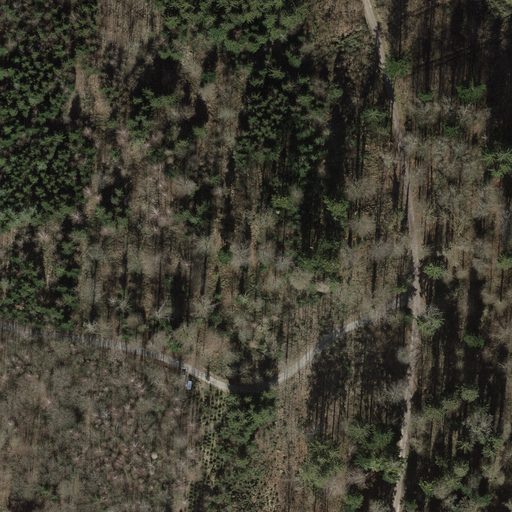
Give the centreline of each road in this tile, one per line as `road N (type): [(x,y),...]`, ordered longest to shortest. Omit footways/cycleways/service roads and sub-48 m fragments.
road 1 (track): [(392,511),(414,297),(401,152),(361,0)]
road 2 (track): [(0,324),(137,350),(259,390),(414,297)]
